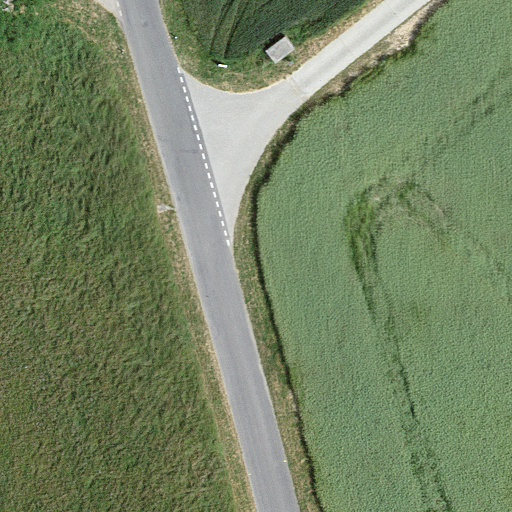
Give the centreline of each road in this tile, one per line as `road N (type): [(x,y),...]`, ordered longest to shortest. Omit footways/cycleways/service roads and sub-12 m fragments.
road 1 (tertiary): [(279,511),(137,0)]
road 2 (track): [(414,0),(187,185)]
